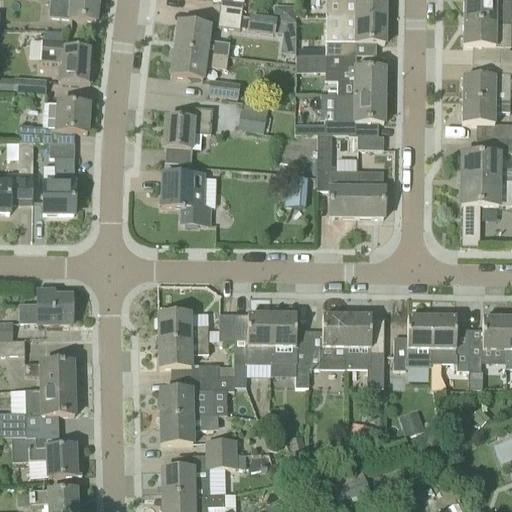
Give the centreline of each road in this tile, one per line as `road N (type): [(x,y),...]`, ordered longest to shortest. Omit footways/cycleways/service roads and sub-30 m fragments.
road 1 (residential): [(407,273),(113,270)]
road 2 (residential): [(407,273),(413,0)]
road 3 (residential): [(113,270),(130,0)]
road 4 (residential): [(105,511),(113,270)]
